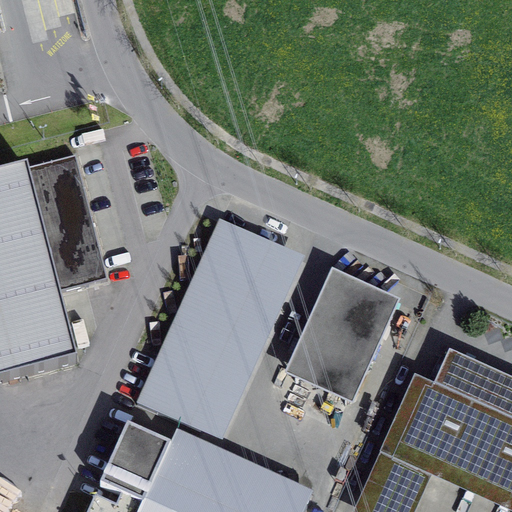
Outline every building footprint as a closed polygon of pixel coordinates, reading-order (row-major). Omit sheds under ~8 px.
[(0,366),(71,348),(24,164),(0,170),(0,366)] [(300,257),(220,222),(141,401),(221,436),(300,257)] [(396,299),(333,272),(289,370),(351,398),(396,299)] [(511,380),(450,353),(435,385),(417,377),(355,511),(412,511),(431,471),(511,507),(511,380)] [(96,499),(90,511),(299,511),(309,492),(178,433),(173,445),(128,424),(104,478),(126,488),(117,508),(96,499)]
